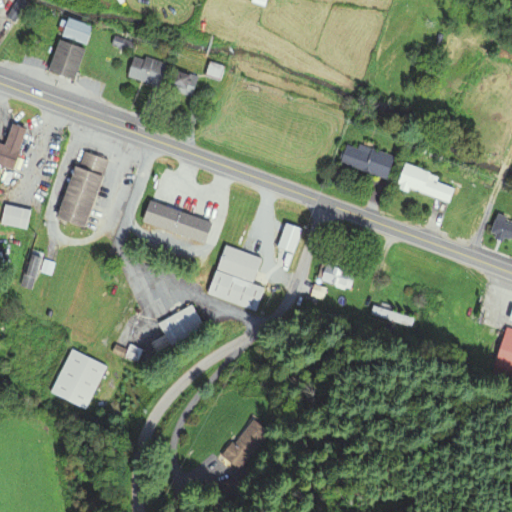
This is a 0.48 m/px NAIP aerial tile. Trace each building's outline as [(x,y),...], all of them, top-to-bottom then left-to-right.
[(25,0),(15,0),(6,15),(15,20),(27,1),(25,0)] [(252,0),(251,3),(265,8),(267,0),(252,0)] [(69,17),(62,35),(84,44),(91,26),(69,17)] [(115,35),(112,44),(132,50),(135,42),(115,35)] [(60,40),(50,70),(75,78),(85,48),(60,40)] [(134,56),(128,75),(159,85),(166,63),(146,56),(145,60),(134,56)] [(209,61),(205,73),(220,77),(224,65),(209,61)] [(177,70),(170,88),(191,95),(197,77),(177,70)] [(0,142),(0,163),(12,167),(26,128),(14,123),(6,145),(0,142)] [(347,144),(340,162),(386,177),(394,156),(360,144),(359,148),(347,144)] [(77,165),(58,216),(85,226),(104,175),(102,175),(108,159),(85,151),(79,166),(77,165)] [(405,163),(398,183),(449,201),(455,186),(428,177),(430,172),(405,163)] [(151,200),(143,220),(204,242),(211,222),(151,200)] [(5,204),(1,222),(27,228),(31,209),(5,204)] [(511,223),(496,218),(491,231),(510,238),(510,237),(511,237),(511,223)] [(286,223),(278,245),(293,251),(301,228),(286,223)] [(225,245),(217,268),(253,280),(261,258),(225,245)] [(29,254),(20,284),(31,287),(40,257),(29,254)] [(327,263),(322,278),(346,286),(351,271),(327,263)] [(217,269),(208,292),(256,310),(264,287),(217,269)] [(159,323),(170,344),(204,326),(192,305),(159,323)] [(374,305),(371,313),(411,325),(414,317),(374,305)] [(511,328),(508,327),(494,372),(511,377),(511,328)] [(72,349),(52,390),(85,407),(106,366),(72,349)] [(232,441),(222,454),(240,468),(270,430),(255,419),(235,444),(232,441)] [(217,485),(223,496),(244,486),(239,475),(217,485)]
